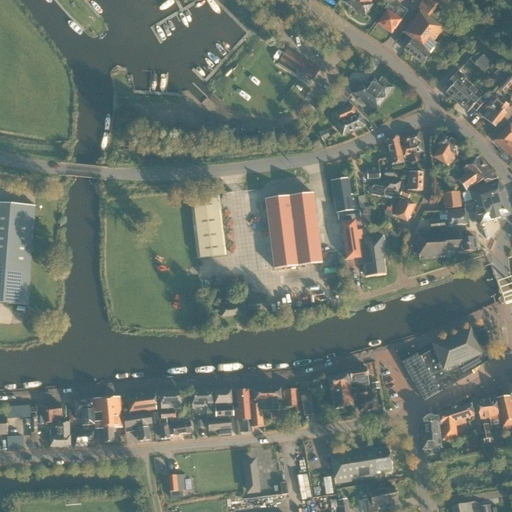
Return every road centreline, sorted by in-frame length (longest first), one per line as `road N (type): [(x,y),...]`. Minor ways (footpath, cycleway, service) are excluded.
road 1 (residential): [(409,415),(387,352),(295,378),(0,401)]
road 2 (secondary): [(423,118),(309,157),(198,172),(98,173),(0,159)]
road 3 (tertiary): [(0,459),(258,441),(409,415)]
road 4 (tertiary): [(432,119),(416,84),(296,0)]
road 5 (residential): [(402,284),(428,189),(423,118)]
